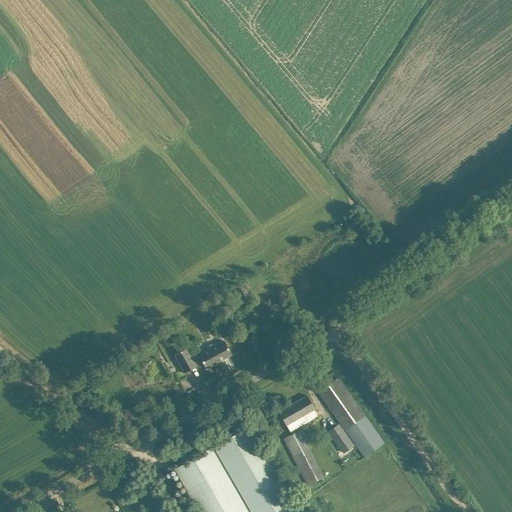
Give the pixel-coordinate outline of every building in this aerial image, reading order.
[(236,287),(233,289),(238,298),(241,296),(245,302),(251,299),(241,283),(236,287)] [(187,348),(175,355),(185,373),(197,366),(196,365),(201,362),(203,363),(206,368),(232,354),(225,342),(217,346),(210,343),(208,351),(193,359),(187,348)] [(338,377),(318,391),(345,430),(359,450),(364,456),(384,443),(365,416),(338,377)] [(316,410),(312,404),(307,395),(278,412),(287,426),(316,410)] [(199,511),(300,511),(250,425),(175,468),(199,511)] [(352,445),(338,425),(329,432),(343,452),(352,445)] [(301,430),(284,439),(293,455),(310,447),(301,430)]
